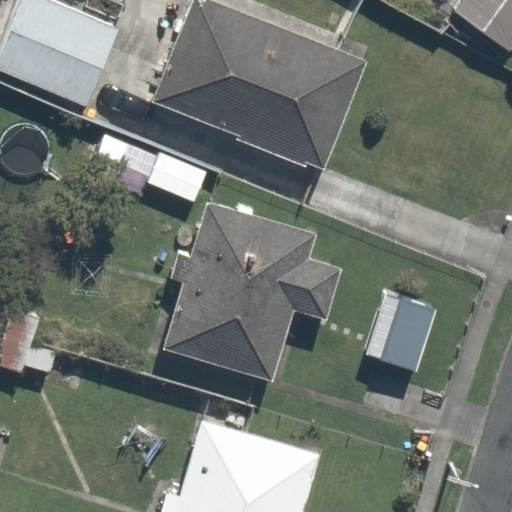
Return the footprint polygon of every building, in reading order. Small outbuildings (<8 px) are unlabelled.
[(63,0),(16,0),(0,42),(0,72),(86,107),(120,23),(63,0)] [(227,0),(186,0),(148,99),(325,168),(369,55),(227,0)] [(511,49),(511,0),(452,0),(448,7),(511,51),(511,49)] [(326,312),(345,249),(206,208),(165,347),(269,377),(292,302),(326,312)] [(301,511),(318,452),(201,419),(175,511),(301,511)]
